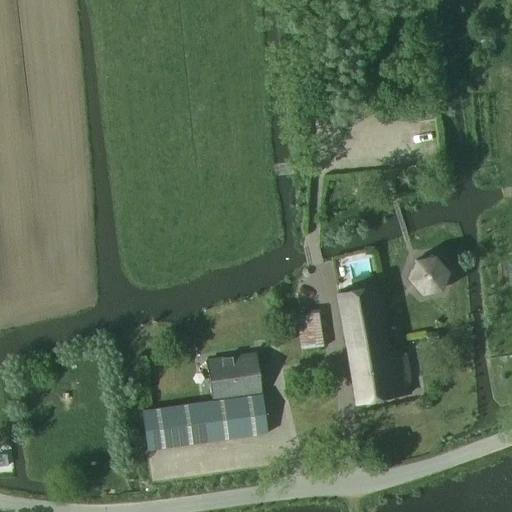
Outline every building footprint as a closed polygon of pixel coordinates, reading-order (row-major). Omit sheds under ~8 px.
[(420,249),(415,260),(422,267),(431,267),(437,259),(432,250),(420,249)] [(354,403),(408,394),(400,350),(384,352),(373,288),(336,295),(354,403)] [(300,350),(322,347),(317,313),(295,317),(300,350)] [(426,333),(427,343),(438,343),(437,333),(426,333)] [(212,400),(259,393),(254,354),(206,360),(212,400)] [(147,451),(265,435),(259,394),(141,411),(147,451)]
